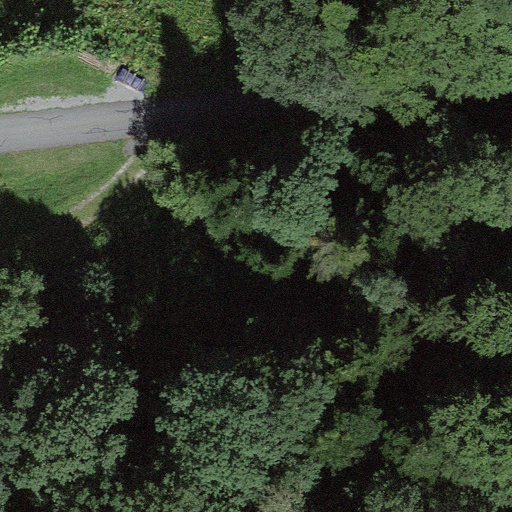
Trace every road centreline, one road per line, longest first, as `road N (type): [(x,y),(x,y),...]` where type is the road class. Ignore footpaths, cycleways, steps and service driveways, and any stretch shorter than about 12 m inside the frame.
road 1 (residential): [(0,136),(511,70)]
road 2 (track): [(154,120),(139,167),(83,217),(0,261)]
